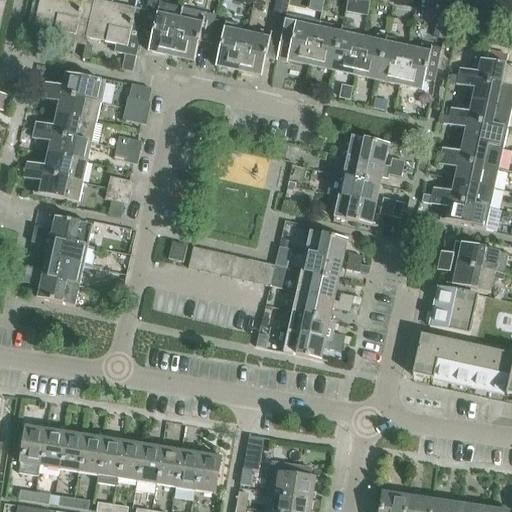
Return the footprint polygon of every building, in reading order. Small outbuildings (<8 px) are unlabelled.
[(94,2),(86,0),(34,0),(29,27),(65,34),(63,42),(85,47),(87,39),(86,39),(90,24),(90,23),(94,2)] [(346,0),(343,21),(365,24),(369,1),(363,0),(346,0)] [(149,1),(146,13),(142,31),(154,34),(149,54),(172,59),(183,9),(149,1)] [(136,59),(142,31),(146,13),(94,2),(90,23),(90,24),(86,39),(87,39),(116,46),(114,54),(136,59)] [(216,16),(183,9),(172,59),(194,64),(199,43),(210,45),(215,22),(216,16)] [(444,40),(450,15),(439,12),(433,38),(444,40)] [(277,60),(287,62),(310,67),(318,31),(320,24),(297,19),(292,39),(282,37),(277,60)] [(236,27),(215,22),(210,45),(221,48),(216,68),(239,73),(247,37),(234,34),(236,27)] [(310,67),(333,72),(342,29),(332,27),(331,34),(318,31),(310,67)] [(352,31),(342,29),(333,72),(355,77),(363,41),(350,39),(352,31)] [(239,73),(262,78),(267,58),(277,60),(282,37),(261,32),(259,40),(247,37),(239,73)] [(355,77),(377,82),(387,39),(377,36),(375,44),(363,41),(355,77)] [(387,39),(377,82),(399,86),(407,51),(395,48),(397,41),(387,39)] [(90,61),(93,47),(86,45),(85,47),(82,60),(90,61)] [(434,83),(442,50),(422,46),(420,53),(407,51),(399,86),(423,91),(425,81),(434,83)] [(460,78),(460,79),(511,89),(511,68),(506,67),(508,57),(489,53),(487,63),(483,62),(475,60),(475,61),(473,73),(462,70),(460,78)] [(58,83),(59,67),(42,66),(41,82),(58,83)] [(451,76),(450,85),(458,87),(458,86),(477,90),(475,102),(511,111),(511,110),(511,89),(460,79),(460,78),(451,76)] [(47,84),(45,93),(102,105),(106,85),(69,77),(66,89),(47,84)] [(340,100),(350,102),(352,90),(343,88),(340,100)] [(97,125),(102,105),(45,93),(43,100),(63,104),(60,116),(97,125)] [(126,110),(148,115),(151,104),(128,99),(126,110)] [(378,108),(380,100),(372,99),(371,107),(378,108)] [(447,108),(445,116),(451,117),(451,118),(508,130),(511,111),(475,102),(472,113),(453,109),(447,108)] [(148,115),(126,110),(123,121),(146,126),(148,115)] [(38,124),(36,132),(93,144),(97,125),(60,116),(57,128),(38,124)] [(447,117),(445,124),(449,125),(449,126),(469,130),(466,142),(503,150),(508,130),(451,118),(447,117)] [(54,144),(51,156),(88,164),(93,144),(36,132),(34,140),(54,144)] [(245,153),(283,156),(285,138),(231,133),(231,136),(246,138),(245,153)] [(352,138),(347,158),(383,166),(387,146),(352,138)] [(117,150),(140,155),(142,144),(119,139),(117,150)] [(440,148),(438,156),(443,157),(442,158),(499,170),(503,150),(466,142),(463,153),(444,149),(440,148)] [(140,155),(117,150),(114,161),(137,166),(140,155)] [(29,164),(27,172),(84,184),(88,164),(51,156),(48,168),(29,164)] [(347,158),(343,178),(379,186),(380,178),(388,180),(389,176),(401,179),(403,171),(390,168),(383,167),(383,166),(347,158)] [(460,170),(457,182),(494,190),(499,170),(442,158),(441,165),(460,170)] [(392,160),(390,168),(403,171),(405,163),(392,160)] [(79,205),(84,185),(84,184),(27,172),(25,180),(45,184),(42,196),(79,205)] [(108,190),(131,195),(134,183),(110,178),(108,190)] [(374,206),(379,186),(343,178),(339,198),(374,206)] [(434,197),(490,210),(494,190),(457,182),(455,194),(435,189),(434,197)] [(131,195),(108,190),(105,201),(128,206),(131,195)] [(424,195),(422,203),(432,205),(442,208),(440,221),(448,223),(467,227),(485,231),(488,220),(490,210),(434,197),(424,195)] [(334,219),(370,227),(374,206),(339,198),(334,219)] [(382,208),(394,210),(396,202),(383,199),(382,208)] [(394,210),(382,208),(380,216),(393,219),(394,210)] [(48,230),(46,239),(53,240),(96,250),(100,251),(105,230),(93,227),(57,219),(54,232),(48,230)] [(35,228),(33,236),(46,239),(48,230),(35,228)] [(310,234),(306,254),(341,262),(345,241),(310,234)] [(33,236),(31,244),(35,245),(44,247),(43,251),(50,252),(48,260),(84,268),(91,270),(96,250),(53,240),(46,239),(33,236)] [(168,260),(173,261),(183,264),(187,247),(172,244),(168,260)] [(441,253),(439,262),(504,276),(509,255),(453,244),(450,255),(441,253)] [(199,273),(204,251),(193,249),(188,270),(199,273)] [(210,275),(215,254),(204,251),(199,273),(210,275)] [(222,278),(226,256),(215,254),(210,275),(222,278)] [(301,274),(336,282),(341,262),(306,254),(301,274)] [(348,263),(361,266),(363,258),(350,255),(348,263)] [(233,281),(238,259),(226,256),(222,278),(233,281)] [(244,283),(249,261),(238,259),(233,281),(244,283)] [(26,268),(24,275),(24,276),(80,288),(84,268),(48,260),(45,272),(26,268)] [(255,286),(260,264),(249,261),(244,283),(255,286)] [(439,262),(437,272),(457,276),(454,288),(461,289),(490,295),(494,280),(503,282),(504,276),(439,262)] [(361,266),(348,263),(346,271),(359,274),(361,266)] [(255,286),(267,288),(272,266),(260,264),(255,286)] [(297,294),(332,301),(336,282),(301,274),(297,294)] [(75,308),(80,288),(24,276),(23,284),(42,288),(39,300),(75,308)] [(474,317),(478,298),(479,297),(454,291),(438,288),(438,289),(434,308),(474,317)] [(297,294),(293,314),(328,321),(330,310),(350,314),(352,306),(339,303),(332,302),(332,301),(297,294)] [(341,295),(339,303),(352,306),(361,308),(362,300),(354,298),(341,295)] [(470,337),(474,317),(434,308),(430,327),(430,328),(470,337)] [(293,314),(288,334),(306,337),(323,341),(331,343),(332,335),(333,335),(336,323),(328,321),(293,314)] [(288,334),(284,354),(319,362),(323,341),(306,337),(288,334)] [(332,335),(331,343),(343,346),(345,338),(333,335),(332,335)] [(441,341),(421,336),(412,377),(413,377),(432,381),(441,341)] [(459,345),(441,341),(432,381),(450,385),(459,345)] [(331,343),(329,351),(342,354),(343,346),(331,343)] [(478,349),(475,348),(459,345),(450,385),(469,389),(478,349)] [(497,353),(478,349),(469,389),(488,393),(497,353)] [(511,372),(511,356),(497,353),(488,393),(506,397),(511,372)] [(38,477),(40,468),(45,431),(27,428),(21,465),(20,464),(18,473),(38,477)] [(40,468),(41,468),(60,471),(65,434),(45,431),(40,468)] [(60,471),(79,474),(85,437),(65,434),(60,471)] [(249,435),(244,466),(264,470),(270,439),(249,435)] [(79,474),(80,474),(99,477),(104,440),(85,437),(79,474)] [(124,443),(104,440),(99,477),(97,485),(117,488),(118,480),(124,443)] [(118,480),(119,480),(138,483),(144,446),(124,443),(118,480)] [(138,483),(157,486),(163,449),(144,446),(138,483)] [(183,452),(163,449),(157,486),(177,489),(183,452)] [(177,489),(196,492),(197,492),(202,456),(183,452),(177,489)] [(222,459),(202,456),(197,492),(216,495),(222,459)] [(271,464),(267,494),(313,501),(316,480),(310,480),(311,470),(271,464)] [(253,472),(243,470),(240,486),(250,487),(253,472)] [(34,504),(35,494),(21,492),(19,502),(34,504)] [(35,494),(34,504),(50,507),(51,497),(35,494)] [(236,509),(246,510),(248,495),(239,494),(236,509)] [(264,511),(311,511),(313,501),(267,494),(264,511)] [(406,511),(408,499),(382,495),(379,511),(406,511)] [(73,510),(75,500),(59,498),(57,508),(73,510)] [(431,511),(433,503),(408,499),(406,511),(431,511)] [(75,500),(73,510),(84,511),(88,511),(90,503),(75,500)] [(457,511),(458,506),(433,503),(431,511),(457,511)]
